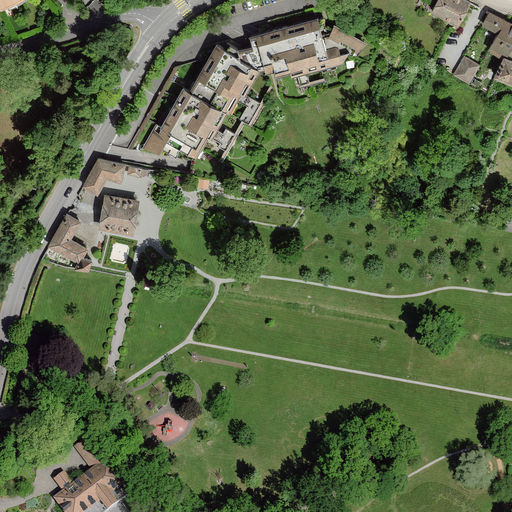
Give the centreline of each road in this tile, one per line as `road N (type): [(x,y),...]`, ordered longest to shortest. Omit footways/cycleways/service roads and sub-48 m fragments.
road 1 (secondary): [(0,356),(26,265),(160,29)]
road 2 (residential): [(0,53),(128,12),(160,29)]
